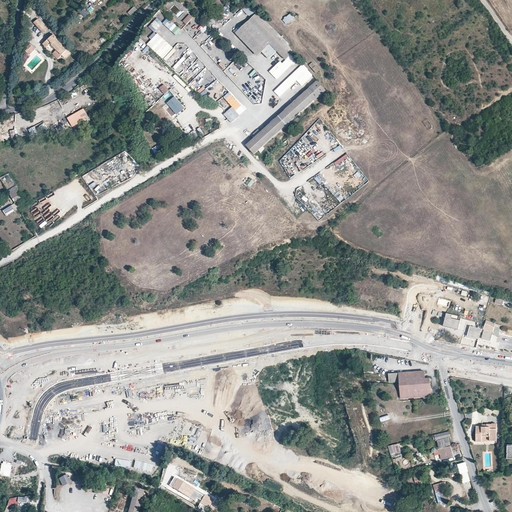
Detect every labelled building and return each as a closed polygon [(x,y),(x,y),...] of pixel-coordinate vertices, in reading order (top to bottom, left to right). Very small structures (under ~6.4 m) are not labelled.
[(243,10),(248,5),(244,1),(239,6),(243,10)] [(256,13),(248,5),(243,10),(251,18),(256,13)] [(131,15),(136,9),(134,7),(128,13),(131,15)] [(80,13),(86,18),(89,14),(84,8),(80,13)] [(286,60),(294,52),(289,46),(287,45),(286,43),(284,41),(256,13),(251,18),(236,33),(248,46),(257,56),(262,52),(270,44),(277,51),(281,54),(286,60)] [(291,13),(283,20),(287,25),(295,18),(291,13)] [(43,32),(47,28),(38,19),(34,22),(43,32)] [(175,24),(169,29),(176,36),(182,30),(175,24)] [(53,47),(62,55),(67,49),(53,34),(48,39),(53,44),(52,45),(53,47)] [(30,55),(35,49),(29,44),(24,50),(30,55)] [(269,59),(277,51),(270,44),(262,52),(269,59)] [(319,71),(312,62),(309,65),(312,69),(316,73),(319,71)] [(304,72),(292,84),(298,90),(310,78),(304,72)] [(199,91),(204,86),(199,81),(194,86),(199,91)] [(256,153),(313,101),(314,101),(325,91),(317,82),(314,85),(273,122),(247,146),(257,158),(259,156),(256,153)] [(166,104),(173,109),(167,117),(172,122),(185,107),(173,96),(166,104)] [(84,109),(67,118),(72,127),(89,118),(84,109)] [(0,120),(0,129),(2,127),(2,125),(13,119),(12,114),(9,115),(0,120)] [(49,129),(44,123),(37,128),(42,134),(49,129)] [(37,132),(34,125),(29,127),(32,134),(37,132)] [(195,130),(189,134),(192,139),(198,136),(195,130)] [(162,144),(153,149),(155,154),(165,150),(162,144)] [(306,155),(313,164),(318,160),(312,151),(306,155)] [(236,188),(230,190),(233,197),(239,194),(236,188)] [(22,199),(17,190),(10,194),(13,200),(15,203),(22,199)] [(32,215),(37,211),(34,205),(28,208),(32,215)] [(40,217),(40,219),(38,218),(36,224),(43,226),(46,219),(40,217)] [(456,330),(458,321),(444,317),(442,326),(456,330)] [(488,324),(485,323),(483,331),(492,333),(492,334),(499,335),(501,328),(494,326),(488,324)] [(477,339),(479,329),(470,327),(467,337),(477,339)] [(490,341),(492,334),(492,333),(483,331),(481,339),(490,341)] [(509,340),(499,338),(495,355),(506,357),(508,346),(511,347),(511,345),(511,337),(509,337),(509,340)] [(416,397),(431,396),(430,378),(425,379),(425,371),(414,372),(416,397)] [(415,397),(416,397),(414,372),(389,374),(389,382),(400,381),(401,398),(415,397)] [(161,386),(159,376),(74,391),(76,401),(161,386)] [(482,436),(490,436),(490,440),(496,440),(497,424),(492,424),(492,425),(487,424),(487,427),(476,427),(476,441),(482,441),(482,436)] [(436,441),(437,441),(439,449),(451,446),(449,438),(451,437),(449,431),(434,435),(436,441)] [(58,441),(51,440),(49,453),(55,455),(58,441)] [(398,444),(389,446),(391,454),(401,451),(398,444)] [(444,462),(454,459),(451,446),(439,449),(440,453),(442,452),(443,455),(439,455),(440,460),(444,459),(444,462)] [(465,462),(458,464),(463,483),(470,481),(467,472),(468,471),(465,462)] [(402,489),(403,489),(410,487),(423,483),(420,474),(418,475),(399,481),(402,489)] [(60,479),(62,484),(70,481),(67,476),(60,479)] [(177,479),(172,487),(190,498),(195,490),(177,479)] [(444,482),(433,485),(439,503),(450,500),(444,482)] [(135,488),(128,511),(139,511),(145,491),(135,488)] [(210,505),(213,502),(204,497),(202,500),(210,505)]
